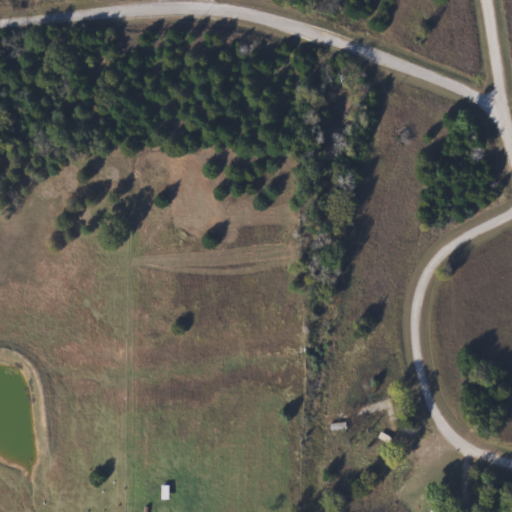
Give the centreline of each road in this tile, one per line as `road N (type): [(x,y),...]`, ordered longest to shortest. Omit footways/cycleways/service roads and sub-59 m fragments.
road 1 (residential): [(511,144),(499,103),(259,13),(201,5),(0,22)]
road 2 (residential): [(511,461),(474,449),(452,431),(419,353),(417,316),(435,268),(511,214)]
